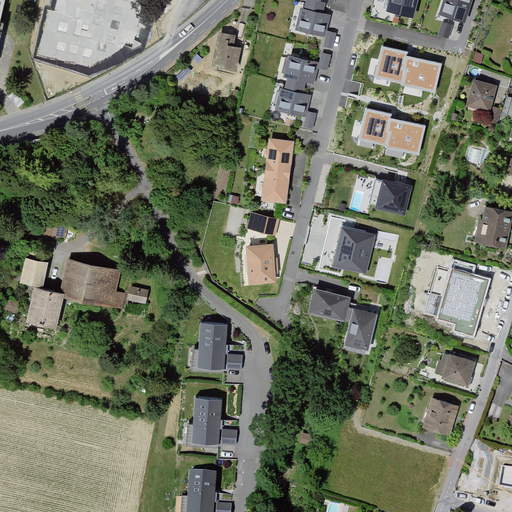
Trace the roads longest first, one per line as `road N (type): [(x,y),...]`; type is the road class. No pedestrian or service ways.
road 1 (residential): [(100,94),(182,264),(263,341),(245,511)]
road 2 (residential): [(282,302),(356,0)]
road 3 (residential): [(511,303),(441,511)]
road 4 (tertiary): [(228,0),(150,65),(100,94)]
